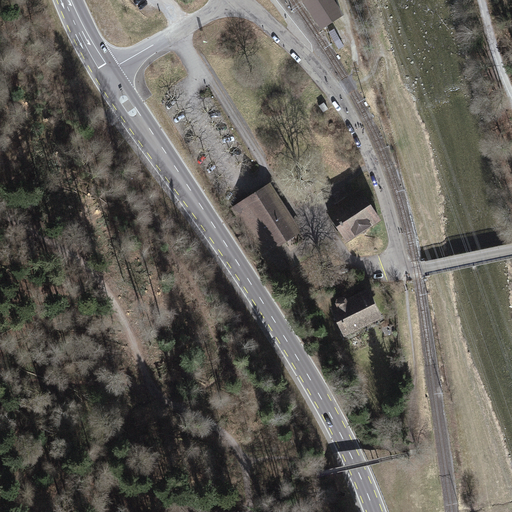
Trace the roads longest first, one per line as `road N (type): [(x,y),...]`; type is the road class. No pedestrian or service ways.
road 1 (primary): [(374,511),(285,337),(106,72)]
road 2 (unclassified): [(240,0),(335,92),(368,148),(405,272),(511,251)]
road 3 (track): [(136,347),(88,262),(0,211)]
road 4 (unclassified): [(106,72),(235,0)]
